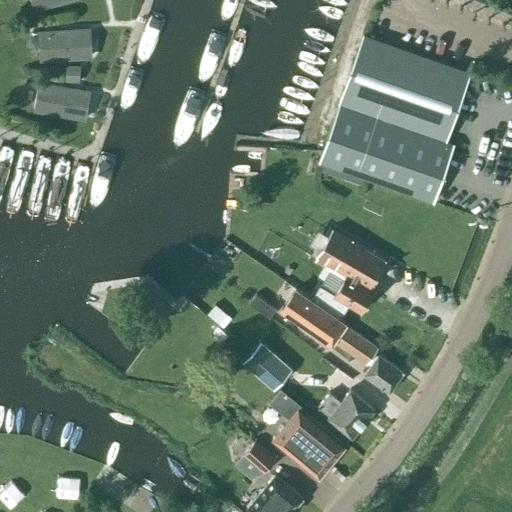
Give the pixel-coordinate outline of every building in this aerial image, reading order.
[(48,56),(48,57),(90,55),(90,54),(89,54),(88,30),(89,30),(89,29),(39,32),(39,33),(40,33),(49,56),(48,56)] [(363,33),(339,103),(445,140),(469,70),(363,33)] [(79,72),(79,64),(66,64),(65,72),(79,72)] [(79,80),(79,72),(65,72),(65,80),(79,80)] [(89,93),(89,91),(40,82),(40,83),(41,84),(43,109),(42,108),(42,110),(84,117),(84,116),(83,116),(87,92),(89,93)] [(319,158),(432,200),(452,143),(445,140),(339,103),(319,158)] [(375,288),(370,285),(386,259),(332,227),(316,254),(317,255),(315,259),(344,275),(333,293),(362,310),(375,288)] [(312,297),(322,303),(329,291),(319,285),(312,297)] [(288,307),(300,316),(312,299),(300,290),(288,307)] [(249,302),(269,316),(276,307),(256,293),(249,302)] [(313,298),(312,299),(300,316),(297,320),(331,343),(333,340),(365,362),(366,361),(370,364),(364,373),(388,390),(403,370),(378,353),(377,354),(373,351),(377,346),(344,323),(346,321),(313,298)] [(207,313),(222,326),(231,316),(215,303),(207,313)] [(231,335),(220,325),(209,338),(221,348),(231,335)] [(260,341),(243,360),(274,387),(290,368),(291,367),(260,341)] [(197,384),(206,393),(213,386),(204,377),(197,384)] [(350,388),(340,400),(329,391),(318,405),(329,414),(327,415),(352,436),(374,408),(350,388)] [(298,407),(272,438),(319,476),(344,445),(298,407)] [(243,453),(264,471),(276,458),(255,439),(243,453)] [(247,506),(253,511),(288,511),(301,497),(275,474),(247,506)] [(2,485),(0,486),(0,498),(9,507),(17,499),(2,485)]
